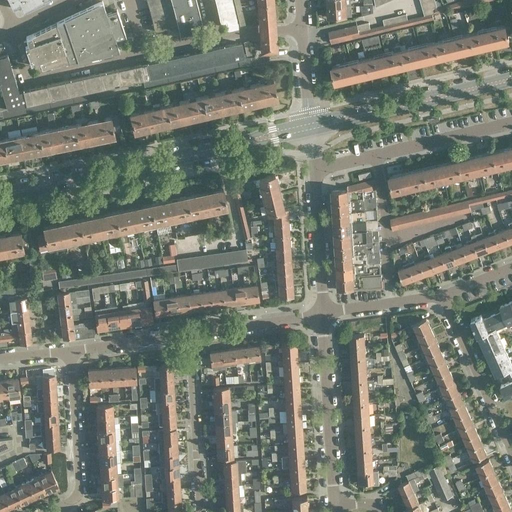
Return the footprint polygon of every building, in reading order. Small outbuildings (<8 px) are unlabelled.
[(9,0),(13,7),(21,4),(24,10),(45,0),(9,0)] [(146,0),(150,11),(152,20),(155,31),(166,29),(168,37),(192,31),(190,24),(202,21),(199,10),(196,0),(146,0)] [(216,0),(217,2),(221,21),(226,20),(228,28),(237,25),(232,5),(231,0),(216,0)] [(102,1),(31,35),(27,36),(28,40),(24,41),(31,62),(39,59),(42,67),(119,50),(115,38),(126,34),(117,9),(107,13),(102,1)] [(436,4),(422,8),(424,13),(424,15),(427,15),(432,13),(433,14),(436,13),(435,8),(437,7),(436,4)] [(274,5),(258,7),(258,9),(259,26),(275,25),(274,5)] [(352,5),(328,6),(329,17),(347,16),(352,15),(352,5)] [(398,22),(404,20),(408,19),(406,14),(395,17),(396,22),(398,22)] [(393,23),(396,22),(395,17),(383,19),(384,25),(387,24),(393,23)] [(364,30),(370,28),(369,22),(356,25),(358,31),(359,31),(364,30)] [(261,52),(277,51),(276,32),(275,25),(259,26),(260,33),(261,52)] [(353,33),(358,31),(356,25),(329,32),(330,38),(336,37),(341,35),(347,34),(353,33)] [(488,30),(491,45),(509,41),(505,26),(488,30)] [(488,30),(470,34),(474,49),(491,45),(488,30)] [(474,49),(470,34),(453,38),(457,54),(474,49)] [(453,38),(436,42),(440,58),(457,54),(453,38)] [(252,54),(249,41),(241,43),(241,42),(147,63),(141,64),(19,91),(7,54),(0,55),(0,86),(2,93),(6,108),(10,108),(14,107),(18,106),(22,105),(26,104),(30,103),(33,103),(37,102),(41,101),(45,100),(49,99),(53,98),(57,97),(61,97),(65,96),(69,95),(72,94),(76,93),(80,92),(84,91),(88,91),(92,90),(96,89),(143,79),(147,78),(151,77),(155,76),(159,75),(163,74),(167,73),(171,73),(174,72),(178,71),(182,70),(186,69),(190,68),(194,67),(198,67),(202,66),(206,65),(209,64),(213,63),(217,62),(221,61),(225,60),(229,59),(233,59),(237,58),(239,57),(252,54)] [(436,42),(419,46),(422,62),(440,58),(436,42)] [(422,62),(419,46),(401,50),(405,66),(422,62)] [(382,55),(381,49),(370,52),(372,57),(367,58),(371,74),(388,70),(384,54),(382,55)] [(401,50),(384,54),(388,70),(405,66),(401,50)] [(367,58),(350,63),(353,78),(371,74),(367,58)] [(353,78),(350,63),(332,67),(336,82),(353,78)] [(274,79),(255,83),(260,103),(278,99),(274,79)] [(255,83),(237,87),(242,107),(260,103),(255,83)] [(242,107),(237,87),(220,92),(224,111),(242,107)] [(224,111),(220,92),(202,96),(206,115),(224,111)] [(202,96),(184,100),(188,119),(206,115),(202,96)] [(184,100),(166,104),(170,123),(188,119),(184,100)] [(166,104),(148,108),(153,128),(170,123),(166,104)] [(153,128),(148,108),(130,112),(134,132),(153,128)] [(111,117),(93,121),(97,140),(115,136),(111,117)] [(93,121),(75,125),(79,144),(97,140),(93,121)] [(75,125),(57,128),(61,147),(79,144),(75,125)] [(57,128),(39,132),(43,151),(61,147),(57,128)] [(7,158),(25,154),(21,135),(20,129),(8,131),(9,138),(3,139),(7,158)] [(39,132),(21,135),(25,154),(43,151),(39,132)] [(511,163),(511,152),(511,147),(508,147),(508,149),(505,149),(494,151),(497,167),(511,163)] [(479,154),(476,155),(480,171),(497,167),(494,151),(482,154),(482,155),(479,156),(479,154)] [(471,157),(459,160),(463,176),(480,171),(476,155),(474,156),(474,157),(471,158),(471,157)] [(444,163),(442,163),(446,180),(463,176),(459,160),(447,163),(445,164),(444,163)] [(435,165),(424,168),(428,184),(446,180),(442,163),(439,164),(440,165),(436,166),(435,165)] [(410,171),(407,171),(411,188),(428,184),(424,168),(413,171),(413,172),(410,172),(410,171)] [(411,188),(407,171),(405,172),(405,173),(402,174),(402,173),(390,176),(393,192),(411,188)] [(263,196),(280,192),(279,189),(278,190),(277,186),(278,186),(275,174),(259,178),(263,196)] [(348,186),(349,188),(332,189),(333,200),(376,198),(376,188),(377,188),(375,179),(348,186)] [(205,192),(209,211),(228,207),(223,188),(205,192)] [(205,192),(187,196),(191,215),(209,211),(205,192)] [(280,192),(263,196),(268,214),(269,213),(273,212),(283,209),(280,197),(280,198),(279,194),(280,194),(280,192)] [(187,196),(169,199),(173,219),(191,215),(187,196)] [(376,198),(333,200),(334,211),(377,208),(376,198)] [(151,203),(156,227),(170,225),(169,220),(173,219),(169,199),(151,203)] [(462,201),(465,213),(471,212),(470,205),(468,200),(462,201)] [(456,203),(459,214),(465,213),(462,201),(456,203)] [(498,210),(509,207),(508,201),(497,204),(498,210)] [(138,231),(156,227),(151,203),(133,207),(137,227),(138,231)] [(450,204),(453,216),(459,214),(456,203),(450,204)] [(444,205),(447,217),(453,216),(450,204),(444,205)] [(438,207),(441,219),(447,217),(444,205),(438,207)] [(490,205),(481,207),(483,214),(491,212),(490,205)] [(137,227),(133,207),(115,211),(119,230),(126,229),(126,232),(133,230),(133,228),(137,227)] [(432,208),(435,220),(441,219),(438,207),(432,208)] [(378,219),(377,208),(334,211),(334,222),(378,219)] [(426,210),(429,222),(435,220),(432,208),(426,210)] [(288,222),(287,209),(283,209),(273,212),(269,213),(270,217),(274,217),(274,223),(288,222)] [(420,211),(423,223),(429,222),(426,210),(420,211)] [(115,211),(98,215),(102,234),(119,230),(115,211)] [(414,213),(417,224),(423,223),(420,211),(414,213)] [(408,214),(411,226),(417,224),(414,213),(408,214)] [(402,216),(405,227),(411,226),(408,214),(402,216)] [(102,234),(98,215),(80,219),(84,238),(102,234)] [(399,229),(405,227),(402,216),(396,217),(398,228),(399,228),(399,229)] [(393,230),(398,228),(396,217),(390,218),(393,230)] [(84,238),(80,219),(62,222),(66,242),(84,238)] [(378,219),(334,222),(335,233),(378,230),(378,219)] [(465,230),(473,227),(471,221),(462,224),(465,230)] [(39,250),(48,248),(47,246),(66,242),(62,222),(43,226),(45,233),(36,234),(39,250)] [(289,234),(288,222),(274,223),(269,223),(270,231),(272,231),(272,235),(275,235),(289,234)] [(456,226),(459,235),(459,236),(465,233),(464,230),(465,230),(462,224),(456,226)] [(445,231),(447,237),(453,234),(454,237),(459,235),(456,226),(445,231)] [(378,230),(335,233),(336,243),(379,241),(378,230)] [(505,230),(495,234),(500,247),(510,243),(505,230)] [(20,231),(2,234),(5,253),(24,250),(20,231)] [(444,238),(447,237),(445,231),(434,235),(438,244),(445,241),(444,238)] [(489,251),(500,247),(495,234),(494,231),(488,233),(489,236),(484,238),(489,251)] [(290,246),(289,234),(275,235),(272,235),(273,241),(275,241),(276,247),(290,246)] [(427,248),(438,244),(434,235),(424,239),(426,245),(427,248)] [(468,259),(478,255),(473,242),(474,242),(473,238),(467,241),(468,244),(463,246),(468,259)] [(484,238),(474,242),(473,242),(478,255),(489,251),(484,238)] [(423,246),(426,245),(424,239),(412,243),(414,251),(423,247),(423,246)] [(380,252),(379,241),(336,243),(337,255),(380,252)] [(457,248),(456,244),(451,246),(451,245),(450,245),(452,250),(457,263),(468,259),(463,246),(457,248)] [(409,251),(407,245),(398,248),(401,254),(409,251)] [(452,250),(450,245),(445,247),(447,252),(442,254),(446,267),(457,263),(452,250)] [(273,259),(276,259),(291,258),(290,246),(276,247),(276,254),(273,255),(273,259)] [(240,249),(241,262),(248,261),(246,248),(240,249)] [(235,263),(241,262),(240,249),(233,250),(235,263)] [(227,251),(229,264),(235,263),(233,250),(227,251)] [(223,265),(229,264),(227,251),(221,252),(223,265)] [(216,266),(223,265),(221,252),(214,253),(216,266)] [(380,252),(337,255),(337,265),(381,262),(380,252)] [(202,254),(204,268),(210,267),(208,253),(202,254)] [(208,253),(210,267),(216,266),(214,253),(208,253)] [(197,269),(204,268),(202,254),(195,255),(197,269)] [(431,258),(430,254),(424,256),(426,260),(420,262),(425,275),(436,271),(431,258)] [(446,267),(442,254),(431,258),(436,271),(446,267)] [(161,257),(161,263),(173,262),(172,255),(161,257)] [(191,269),(197,269),(195,255),(189,256),(191,269)] [(191,270),(191,269),(189,256),(183,257),(185,270),(191,270)] [(178,271),(185,270),(183,257),(176,258),(177,264),(178,271)] [(263,257),(256,258),(258,267),(265,266),(263,257)] [(291,270),(291,258),(276,259),(273,259),(274,265),(277,265),(277,271),(291,270)] [(414,261),(409,263),(415,279),(425,275),(420,262),(415,264),(414,261)] [(381,262),(337,265),(338,276),(381,273),(381,262)] [(403,265),(404,268),(398,270),(403,283),(415,279),(409,263),(403,265)] [(91,265),(92,273),(101,272),(100,264),(91,265)] [(254,265),(237,267),(238,274),(248,272),(247,268),(254,267),(254,265)] [(78,266),(71,267),(73,274),(80,273),(78,266)] [(224,268),(214,270),(215,277),(225,275),(224,268)] [(62,278),(70,276),(69,269),(61,270),(62,278)] [(197,272),(197,269),(191,269),(191,270),(192,280),(202,279),(201,271),(197,272)] [(275,283),(278,283),(292,282),(291,270),(277,271),(278,278),(274,279),(275,283)] [(381,273),(338,276),(339,290),(384,287),(384,279),(382,279),(381,273)] [(170,283),(175,283),(174,275),(163,277),(164,284),(170,283)] [(152,321),(147,280),(142,280),(135,281),(136,288),(141,287),(143,301),(138,302),(139,307),(141,322),(152,321)] [(250,286),(249,281),(243,282),(244,286),(245,286),(247,301),(259,299),(257,285),(250,286)] [(266,281),(260,282),(263,299),(269,298),(266,281)] [(293,295),(292,282),(278,283),(275,283),(275,284),(276,284),(276,289),(278,289),(279,296),(293,295)] [(99,293),(98,286),(92,287),(93,299),(100,298),(99,293)] [(244,286),(234,288),(236,303),(247,301),(245,286),(244,286)] [(67,287),(64,288),(61,288),(61,292),(59,293),(60,303),(70,302),(70,303),(77,302),(90,301),(88,289),(68,291),(67,287)] [(191,309),(201,308),(199,293),(199,288),(193,289),(193,294),(188,294),(191,309)] [(236,303),(234,288),(222,290),(224,304),(236,303)] [(211,291),(213,306),(224,304),(222,290),(211,291)] [(213,306),(211,291),(199,293),(201,308),(213,306)] [(191,309),(188,294),(177,296),(179,311),(191,309)] [(18,309),(28,308),(27,297),(16,298),(16,295),(9,296),(11,310),(18,309)] [(179,311),(177,296),(166,298),(168,312),(179,311)] [(168,312),(166,298),(154,299),(156,314),(168,312)] [(70,303),(70,302),(60,303),(61,315),(78,313),(81,313),(81,312),(81,307),(78,307),(77,302),(70,303)] [(130,324),(141,322),(139,307),(138,302),(127,303),(128,305),(128,311),(128,314),(131,315),(131,321),(129,321),(130,324)] [(511,321),(511,305),(510,302),(500,306),(502,310),(494,314),(499,326),(508,323),(511,321)] [(124,309),(117,310),(119,325),(130,324),(129,321),(131,321),(131,315),(128,314),(128,311),(128,305),(123,305),(124,309)] [(108,327),(119,325),(117,310),(117,306),(106,307),(107,314),(106,314),(107,318),(109,318),(110,324),(108,325),(108,327)] [(107,314),(106,307),(101,308),(102,312),(95,313),(97,329),(108,327),(108,325),(110,324),(109,318),(107,318),(106,314),(107,314)] [(8,317),(8,321),(11,321),(29,319),(28,308),(18,309),(11,310),(10,310),(11,316),(8,317)] [(85,312),(85,311),(85,312),(81,312),(81,313),(78,313),(61,315),(62,326),(73,325),(73,324),(72,319),(92,316),(92,311),(85,312)] [(499,326),(494,314),(483,319),(482,315),(471,319),(478,335),(496,327),(496,328),(499,326)] [(73,325),(62,326),(63,337),(74,336),(74,338),(94,336),(92,318),(83,319),(83,322),(78,322),(78,323),(73,324),(73,325)] [(11,321),(12,331),(12,332),(30,330),(29,319),(11,321)] [(416,330),(419,335),(431,330),(427,319),(412,326),(414,331),(416,330)] [(505,347),(496,328),(496,327),(478,335),(487,355),(505,347)] [(1,335),(0,335),(0,346),(3,346),(2,340),(20,338),(21,342),(32,341),(30,330),(12,332),(12,331),(1,332),(1,335)] [(421,347),(436,340),(431,330),(419,335),(421,340),(418,342),(420,347),(421,347)] [(395,346),(400,343),(397,336),(398,336),(398,332),(391,332),(392,336),(392,340),(395,346)] [(351,346),(365,346),(365,334),(350,335),(351,346)] [(428,357),(441,351),(436,340),(421,347),(423,352),(425,351),(428,357)] [(297,353),(297,341),(282,342),(277,342),(277,347),(282,347),(283,354),(297,353)] [(398,352),(403,349),(400,343),(395,346),(398,352)] [(260,361),(260,357),(258,345),(246,347),(247,359),(248,359),(254,358),(255,361),(260,361)] [(366,357),(365,346),(351,346),(351,358),(366,357)] [(247,359),(246,347),(234,348),(236,360),(236,364),(249,362),(248,359),(247,359)] [(509,357),(505,347),(487,355),(492,365),(509,357)] [(236,364),(236,360),(234,348),(222,350),(224,362),(225,366),(236,364)] [(224,362),(222,350),(210,352),(212,364),(219,363),(219,366),(225,366),(224,362)] [(430,368),(446,361),(441,351),(428,357),(430,361),(427,363),(430,368)] [(283,365),(298,364),(297,353),(283,354),(283,359),(278,359),(278,365),(283,365)] [(366,357),(351,358),(352,369),(367,368),(366,357)] [(511,363),(509,357),(492,365),(496,375),(505,371),(505,370),(511,367),(511,363)] [(437,377),(450,372),(446,361),(430,368),(431,372),(435,371),(437,377)] [(160,378),(172,377),(172,364),(156,365),(156,370),(160,370),(160,377),(160,378)] [(299,375),(298,364),(283,365),(278,365),(277,365),(278,370),(284,370),(284,376),(299,375)] [(123,367),(112,368),(113,384),(124,383),(123,367)] [(137,399),(136,382),(135,367),(123,367),(124,383),(131,382),(132,400),(137,399)] [(511,367),(505,370),(505,371),(510,381),(501,385),(505,395),(511,392),(511,367)] [(112,368),(100,369),(101,384),(113,384),(112,368)] [(368,380),(367,368),(352,369),(353,380),(368,380)] [(100,369),(89,369),(89,385),(101,384),(100,369)] [(450,372),(437,377),(439,382),(437,383),(439,388),(442,387),(442,388),(455,382),(450,372)] [(238,375),(238,382),(251,381),(251,374),(243,374),(243,375),(238,375)] [(43,388),(56,387),(55,375),(39,376),(39,380),(43,380),(43,388)] [(299,375),(284,376),(285,388),(299,387),(299,375)] [(160,378),(160,377),(154,377),(155,390),(173,389),(172,377),(160,378)] [(6,380),(8,395),(9,400),(20,399),(18,378),(6,380)] [(0,380),(0,396),(8,395),(6,380),(0,380)] [(368,380),(353,380),(353,392),(368,391),(368,380)] [(455,382),(442,388),(447,398),(460,392),(455,382)] [(214,399),(229,398),(229,386),(213,387),(214,399)] [(44,400),(56,399),(56,387),(43,388),(44,399),(44,400)] [(300,398),(299,387),(285,388),(285,399),(300,398)] [(156,402),(162,401),(174,401),(173,389),(155,390),(156,402)] [(369,402),(368,391),(353,392),(354,403),(369,402)] [(460,392),(447,398),(451,407),(448,409),(449,410),(464,403),(460,392)] [(229,398),(214,399),(215,411),(230,410),(229,398)] [(285,399),(286,410),(301,409),(300,398),(285,399)] [(44,400),(44,399),(40,399),(40,404),(44,404),(45,412),(57,411),(56,399),(44,400)] [(156,414),(158,413),(175,412),(174,401),(162,401),(156,402),(156,414)] [(369,402),(354,403),(355,415),(370,414),(369,402)] [(464,403),(449,410),(451,414),(454,413),(456,419),(469,413),(464,403)] [(97,418),(113,417),(112,405),(97,406),(97,418)] [(301,409),(286,410),(287,422),(302,421),(301,409)] [(231,421),(230,410),(215,411),(215,422),(231,421)] [(17,411),(11,411),(12,420),(16,420),(22,419),(21,413),(17,413),(17,411)] [(42,424),(46,424),(58,423),(58,420),(59,418),(59,414),(57,413),(57,411),(45,412),(41,412),(42,424)] [(163,426),(175,425),(175,412),(158,413),(159,425),(163,425),(163,426)] [(469,413),(456,419),(458,424),(455,425),(457,431),(474,424),(469,413)] [(370,425),(370,414),(355,415),(356,426),(370,425)] [(98,429),(113,428),(113,417),(97,418),(98,429)] [(231,433),(231,421),(215,422),(216,434),(231,433)] [(302,432),(302,421),(287,422),(288,433),(302,432)] [(46,424),(46,436),(58,435),(58,423),(46,424)] [(474,424),(457,431),(459,435),(463,434),(465,440),(478,434),(474,424)] [(374,436),(374,425),(370,425),(356,426),(356,437),(371,436),(374,436)] [(114,440),(120,439),(119,428),(113,428),(98,429),(99,441),(114,440)] [(148,430),(148,429),(141,430),(142,434),(143,443),(148,442),(148,435),(151,435),(150,430),(148,430)] [(159,442),(176,441),(176,429),(158,430),(159,442)] [(303,443),(302,432),(288,433),(288,444),(303,443)] [(231,433),(216,434),(217,445),(232,444),(231,433)] [(478,434),(465,440),(467,444),(464,446),(466,451),(470,450),(483,444),(478,434)] [(43,435),(43,448),(59,447),(58,435),(46,436),(43,435)] [(372,448),(371,436),(356,437),(357,449),(372,448)] [(0,452),(12,447),(12,438),(0,439),(0,452)] [(114,440),(99,441),(99,452),(115,451),(114,440)] [(452,440),(440,446),(442,450),(449,447),(454,444),(452,440)] [(165,454),(177,453),(176,441),(159,442),(159,454),(165,454)] [(288,444),(289,456),(304,455),(303,443),(288,444)] [(217,457),(233,456),(238,456),(238,444),(232,444),(217,445),(217,457)] [(483,444),(470,450),(475,461),(487,455),(483,444)] [(372,448),(357,449),(358,460),(372,459),(372,448)] [(115,451),(99,452),(100,463),(115,463),(115,451)] [(178,465),(177,453),(165,454),(159,454),(160,466),(165,466),(178,465)] [(304,466),(304,455),(289,456),(284,456),(285,467),(290,467),(304,466)] [(18,460),(22,468),(27,465),(24,457),(18,460)] [(237,472),(241,472),(246,472),(245,459),(224,461),(225,473),(237,472)] [(372,459),(358,460),(358,471),(373,470),(372,459)] [(15,470),(16,470),(22,468),(18,460),(12,462),(15,470)] [(482,476),(494,470),(490,460),(477,465),(479,470),(476,472),(478,477),(481,475),(482,476)] [(12,462),(5,465),(10,476),(17,473),(16,470),(15,470),(12,462)] [(116,473),(115,463),(100,463),(101,475),(116,474),(116,473)] [(425,470),(428,477),(428,478),(432,477),(442,500),(454,495),(444,474),(440,463),(425,470)] [(178,465),(165,466),(160,466),(161,478),(179,477),(178,465)] [(305,477),(304,466),(290,467),(291,478),(305,477)] [(428,477),(425,470),(424,467),(411,473),(406,475),(409,480),(399,485),(404,496),(414,492),(419,489),(416,482),(428,477)] [(51,470),(39,476),(46,491),(58,485),(51,470)] [(373,470),(358,471),(359,483),(373,482),(373,485),(379,484),(378,470),(373,470)] [(494,470),(482,476),(486,486),(499,481),(494,470)] [(242,484),(241,472),(237,472),(225,473),(225,485),(238,484),(242,484)] [(102,486),(117,485),(121,485),(121,473),(116,473),(116,474),(101,475),(102,486)] [(32,479),(31,476),(26,478),(27,482),(34,496),(46,491),(39,476),(32,479)] [(22,484),(15,487),(22,502),(34,496),(27,482),(25,477),(20,479),(22,484)] [(161,490),(179,489),(179,477),(161,478),(161,490)] [(306,489),(305,477),(291,478),(291,490),(306,489)] [(491,496),(504,491),(499,481),(486,486),(488,491),(485,493),(487,498),(491,496)] [(1,487),(4,493),(10,507),(22,502),(13,482),(1,487)] [(239,496),(238,484),(225,485),(226,497),(239,496)] [(117,492),(117,485),(102,486),(102,498),(118,497),(122,497),(121,492),(117,492)] [(180,501),(179,489),(161,490),(162,502),(164,502),(180,501)] [(508,501),(504,491),(491,496),(495,507),(508,501)] [(414,492),(404,496),(409,507),(419,503),(414,492)] [(0,511),(10,507),(4,493),(0,494),(0,511)] [(239,503),(239,496),(226,497),(227,509),(239,508),(243,508),(243,503),(239,503)] [(293,510),(308,509),(307,497),(292,498),(293,510)] [(464,510),(465,510),(471,508),(470,505),(476,503),(474,498),(472,499),(468,501),(469,502),(461,505),(463,510),(464,510)] [(180,511),(180,501),(164,502),(164,506),(168,506),(168,511),(180,511)] [(473,511),(483,511),(485,511),(480,501),(470,506),(473,511)] [(509,511),(511,511),(511,509),(508,501),(495,507),(498,511),(496,511),(509,511)] [(423,511),(419,503),(409,507),(406,509),(407,511),(423,511)]
